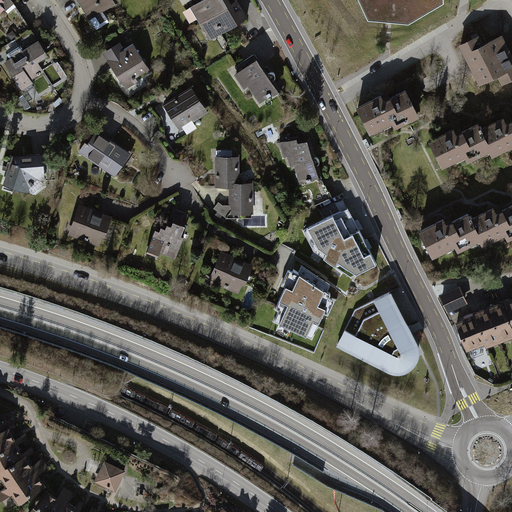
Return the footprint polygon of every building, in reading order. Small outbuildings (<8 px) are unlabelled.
[(0,0),(0,14),(5,10),(6,11),(15,4),(11,0),(0,0)] [(77,0),(95,28),(108,21),(103,14),(119,5),(115,0),(77,0)] [(201,25),(239,3),(237,0),(206,0),(192,8),(201,25)] [(357,0),(367,19),(407,24),(442,2),(442,0),(357,0)] [(239,3),(201,25),(211,42),(249,19),(239,3)] [(480,29),(457,40),(478,83),(498,73),(502,81),(511,76),(511,46),(504,30),(485,39),(480,29)] [(11,59),(6,63),(24,91),(35,84),(32,80),(45,72),(40,63),(50,57),(39,42),(24,52),(21,48),(8,55),(11,59)] [(121,43),(103,54),(128,91),(141,83),(138,79),(152,70),(135,44),(125,49),(121,43)] [(257,56),(233,74),(244,88),(248,86),(260,102),(281,89),(257,56)] [(381,92),(357,104),(370,130),(393,118),(396,123),(418,111),(406,86),(384,98),(381,92)] [(192,88),(166,106),(183,131),(209,113),(192,88)] [(454,127),(430,139),(443,164),(465,153),(468,159),(490,148),(492,154),(511,143),(511,117),(506,121),(503,115),(481,126),(478,121),(457,132),(454,127)] [(85,139),(78,150),(114,175),(130,150),(95,127),(87,141),(85,139)] [(297,135),(279,142),(284,157),(286,156),(289,166),(293,165),(300,184),(322,177),(309,136),(299,139),(297,135)] [(12,158),(2,187),(29,193),(32,179),(46,177),(43,154),(12,158)] [(238,154),(214,154),(215,187),(230,186),(231,213),(253,213),(252,180),(239,180),(238,154)] [(444,216),(417,230),(430,254),(453,243),(456,250),(478,239),(480,243),(504,231),(506,236),(511,233),(511,199),(495,208),(492,203),(468,215),(467,212),(447,221),(444,216)] [(111,214),(80,202),(68,232),(99,244),(111,214)] [(376,271),(346,210),(305,231),(315,251),(358,280),(376,271)] [(166,220),(164,225),(161,224),(159,228),(155,227),(147,249),(175,259),(188,223),(172,217),(171,222),(166,220)] [(254,263),(221,249),(213,266),(209,265),(203,281),(219,286),(219,285),(238,293),(242,282),(244,283),(254,263)] [(332,293),(290,266),(280,289),(283,290),(273,313),(277,315),(272,326),(313,343),(335,302),(329,298),(332,293)] [(441,295),(448,310),(466,302),(459,286),(441,295)] [(356,308),(336,347),(390,373),(399,375),(409,372),(414,367),(418,360),(421,353),(421,345),(392,289),(356,308)] [(511,296),(457,318),(468,347),(485,341),(487,346),(511,335),(511,296)] [(0,482),(5,489),(0,491),(0,501),(9,496),(17,506),(26,500),(28,502),(44,487),(36,476),(46,468),(40,459),(30,468),(24,459),(33,453),(29,448),(19,455),(15,446),(26,440),(23,435),(13,440),(9,430),(14,427),(11,418),(0,423),(0,482)] [(125,470),(105,460),(94,481),(116,491),(125,470)] [(56,499),(45,491),(27,511),(94,511),(95,510),(89,507),(87,511),(78,511),(82,503),(77,500),(73,508),(66,503),(71,493),(62,487),(56,499)]
